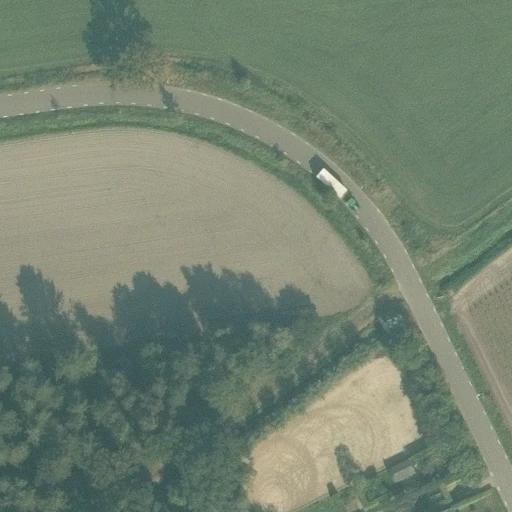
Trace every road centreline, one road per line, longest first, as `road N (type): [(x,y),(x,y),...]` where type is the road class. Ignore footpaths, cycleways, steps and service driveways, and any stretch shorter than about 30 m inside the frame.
road 1 (unclassified): [(0,108),(171,94),(215,105),(321,165),(372,218),(511,488)]
road 2 (track): [(414,293),(113,511)]
